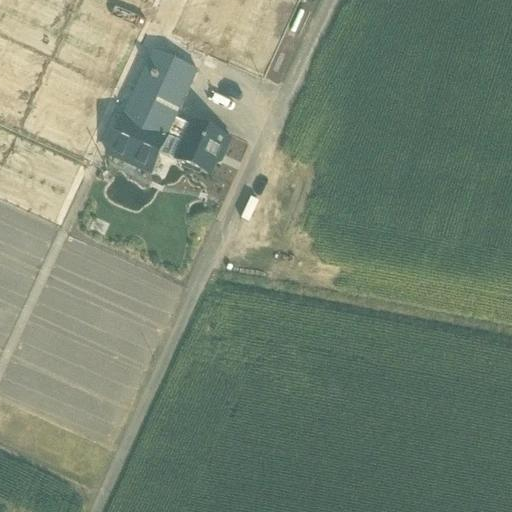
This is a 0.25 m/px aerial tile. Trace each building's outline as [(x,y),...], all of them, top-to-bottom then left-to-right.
[(163,0),(0,0),(0,38),(121,93),(163,0)] [(178,0),(163,0),(121,93),(95,152),(107,157),(124,120),(154,54),(162,36),(178,0)] [(205,55),(229,0),(178,0),(162,36),(205,55)] [(234,0),(208,58),(263,83),(300,0),(234,0)] [(162,36),(154,54),(198,74),(205,55),(162,36)] [(121,93),(0,38),(0,122),(89,163),(95,152),(121,93)] [(154,54),(124,120),(167,140),(168,140),(176,122),(198,74),(154,54)] [(167,140),(124,120),(107,157),(150,178),(167,140)] [(230,143),(195,127),(194,130),(176,122),(168,140),(185,148),(178,164),(209,179),(221,154),(224,156),(230,143)] [(97,178),(0,134),(0,209),(69,241),(97,178)] [(288,253),(252,246),(248,267),(284,273),(288,253)]
